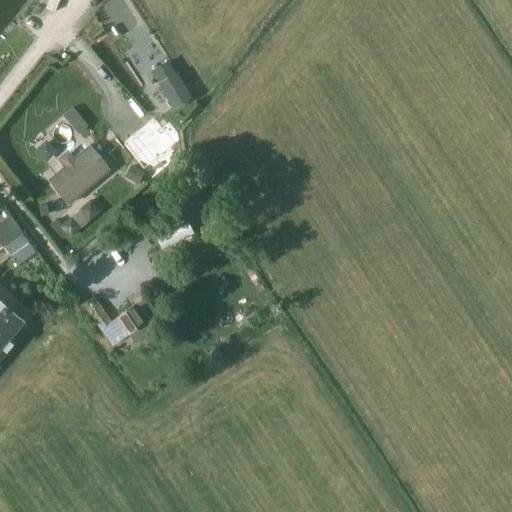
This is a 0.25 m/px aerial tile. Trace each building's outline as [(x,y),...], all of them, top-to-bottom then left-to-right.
[(82,4),(0,107),(0,185),(67,282),(69,282),(178,143),(82,4)] [(159,86),(176,109),(192,97),(176,74),(159,86)] [(27,231),(6,240),(16,262),(37,252),(27,231)] [(0,291),(28,318),(34,312),(0,279),(0,291)] [(135,305),(118,315),(135,343),(151,332),(163,324),(147,300),(136,307),(135,305)] [(0,344),(21,320),(0,302),(0,344)]
